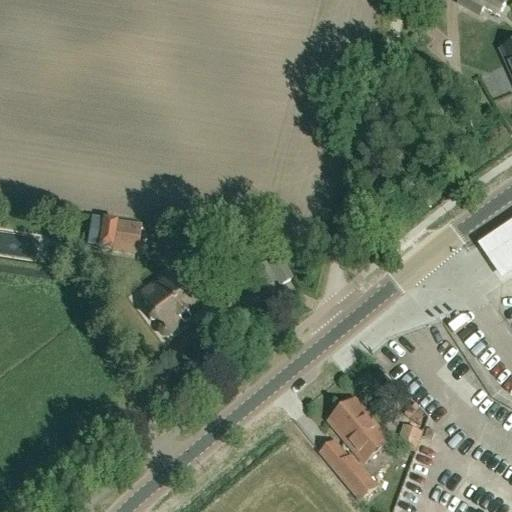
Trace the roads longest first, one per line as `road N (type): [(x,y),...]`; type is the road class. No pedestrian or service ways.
road 1 (tertiary): [(124,511),(511,197)]
road 2 (track): [(341,303),(340,251),(400,0)]
